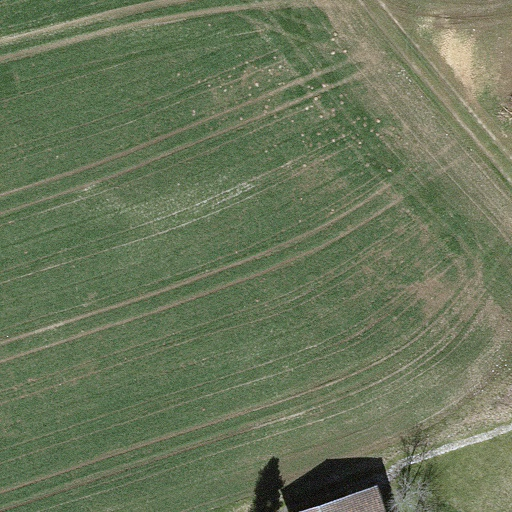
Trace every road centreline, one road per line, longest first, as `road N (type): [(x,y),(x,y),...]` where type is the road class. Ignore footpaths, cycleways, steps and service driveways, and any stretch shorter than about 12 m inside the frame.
road 1 (track): [(373,0),(511,167)]
road 2 (track): [(383,0),(446,16),(511,14)]
